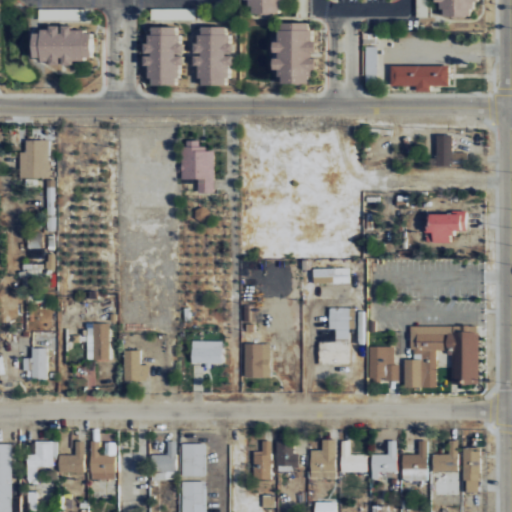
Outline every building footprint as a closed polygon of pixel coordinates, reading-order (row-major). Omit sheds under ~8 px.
[(247,0),(249,0),(249,14),(278,13),(281,0),(247,0)] [(296,0),(296,17),(307,17),(307,0),(296,0)] [(432,0),(433,2),(440,2),(441,17),(474,16),(472,0),(432,0)] [(88,9),(38,8),(38,20),(88,20),(88,9)] [(308,84),(308,70),(314,70),(314,58),(313,58),(313,41),(308,41),(308,23),(278,22),(277,42),(271,42),(270,70),(279,70),(279,84),(308,84)] [(30,61),(59,62),(59,65),(71,65),(71,60),(90,60),(90,31),(70,31),(70,26),(40,26),(40,33),(30,33),(30,61)] [(148,86),(176,86),(176,66),(182,66),(182,54),(179,54),(178,26),(148,27),(148,43),(142,43),(142,66),(148,66),(148,86)] [(198,85),(226,85),(226,66),(231,66),(232,54),(230,54),(230,35),(225,35),(225,27),(200,27),(200,36),(194,36),(194,54),(192,54),(192,66),(198,66),(198,85)] [(377,46),(366,46),(365,85),(377,85),(377,46)] [(449,66),(391,65),(391,86),(416,86),(416,92),(430,92),(430,85),(448,86),(449,66)] [(452,135),(436,135),(436,158),(430,158),(430,167),(452,167),(452,161),(466,161),(466,152),(452,152),(452,135)] [(19,151),(19,178),(45,178),(46,140),(26,140),(25,152),(19,151)] [(214,149),(198,149),(198,140),(181,140),(181,179),(198,179),(198,193),(213,193),(214,149)] [(54,231),(55,180),(47,180),(45,230),(54,231)] [(427,213),(427,242),(451,243),(451,230),(466,230),(466,213),(427,213)] [(28,258),(42,258),(42,233),(28,233),(28,258)] [(348,283),(348,268),(313,269),(313,284),(348,283)] [(355,308),(329,307),(329,329),(335,329),(335,342),(319,342),(318,363),(348,364),(349,330),(354,330),(355,308)] [(437,387),(437,350),(450,350),(451,385),(479,384),(478,326),(411,326),(411,349),(423,349),(423,359),(405,359),(405,387),(437,387)] [(191,365),(211,365),(211,363),(221,363),(221,341),(191,341),(191,365)] [(243,344),(243,377),(270,378),(270,344),(243,344)] [(394,346),(369,347),(370,381),(400,380),(399,365),(395,365),(394,346)] [(45,379),(46,348),(31,348),(30,361),(29,379),(45,379)] [(149,364),(140,365),(140,350),(123,351),(124,381),(149,380),(149,364)] [(336,479),(336,440),(322,440),(322,450),(310,450),(311,479),(336,479)] [(342,471),(367,471),(367,454),(351,454),(351,440),(341,440),(342,471)] [(397,440),(388,441),(388,454),(372,454),(372,478),(379,478),(379,472),(397,472),(397,440)] [(433,471),(458,472),(459,441),(450,440),(450,454),(433,454),(433,471)] [(38,479),(38,466),(56,466),(57,441),(37,441),(36,455),(28,455),(28,478),(38,479)] [(60,473),(85,472),(84,441),(76,441),(76,455),(59,455),(60,473)] [(153,480),(168,480),(167,478),(177,478),(177,441),(168,441),(168,454),(157,454),(157,445),(152,445),(153,480)] [(272,441),(263,441),(263,452),(254,452),(254,480),(272,479),(272,441)] [(276,466),(299,466),(298,453),(293,453),(293,441),(276,441),(276,466)] [(403,481),(428,480),(427,441),(414,441),(414,454),(403,454),(403,481)] [(91,479),(115,479),(115,455),(101,455),(101,442),(91,442),(91,479)] [(0,443),(0,511),(12,511),(13,444),(0,443)] [(183,476),(205,476),(205,444),(183,444),(183,476)] [(480,448),(464,447),(463,492),(480,492),(480,448)] [(204,511),(205,482),(182,481),(181,511),(204,511)] [(274,495),(262,495),(262,507),(274,507),(274,495)] [(314,511),(335,511),(335,501),(315,502),(314,511)]
